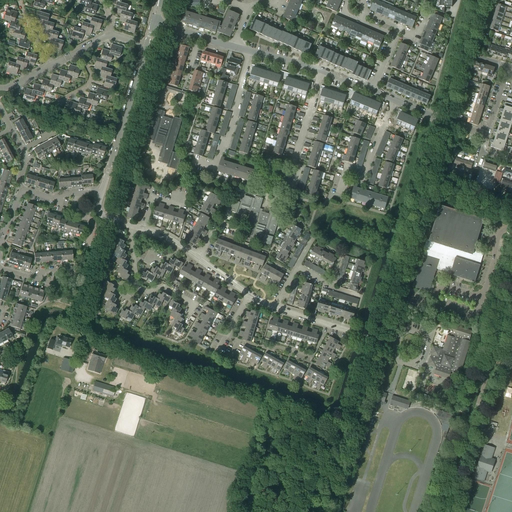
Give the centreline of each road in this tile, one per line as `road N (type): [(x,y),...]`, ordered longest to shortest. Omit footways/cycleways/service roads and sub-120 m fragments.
road 1 (unclassified): [(444,511),(511,300)]
road 2 (residential): [(100,195),(146,45)]
road 3 (residential): [(190,313),(195,304),(165,286),(137,285),(131,225)]
road 4 (residential): [(395,343),(275,308)]
road 5 (residential): [(214,166),(250,51)]
